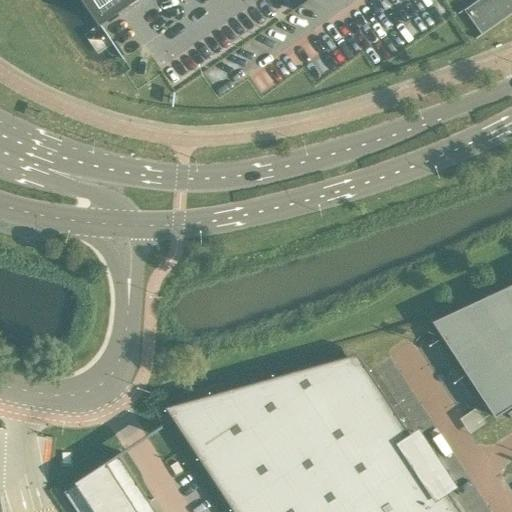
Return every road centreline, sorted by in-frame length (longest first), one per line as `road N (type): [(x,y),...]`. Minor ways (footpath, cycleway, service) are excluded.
road 1 (unclassified): [(511,87),(310,159),(218,180),(136,178),(0,141)]
road 2 (unclassified): [(134,225),(236,217),(376,180),(511,120)]
road 3 (unclassified): [(134,225),(113,374),(102,386),(54,396),(0,385)]
road 4 (unclassified): [(134,225),(103,197),(24,168),(0,147)]
road 5 (unclassified): [(0,205),(134,225)]
